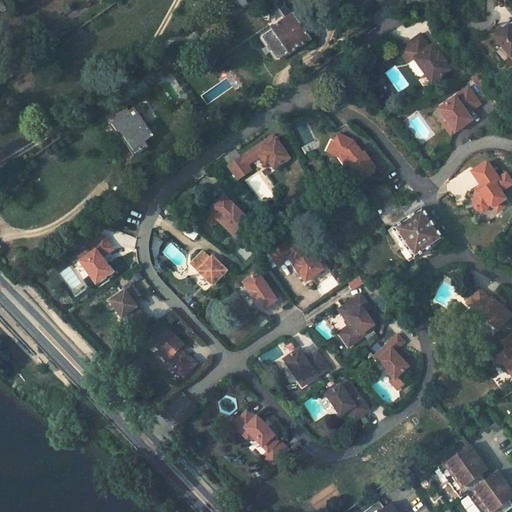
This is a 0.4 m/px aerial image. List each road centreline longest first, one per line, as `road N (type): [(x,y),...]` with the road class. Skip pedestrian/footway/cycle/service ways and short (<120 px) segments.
road 1 (residential): [(462,252),(419,286),(431,369),(416,405),(358,447),(343,454),(312,449),(231,362)]
road 2 (residential): [(231,362),(156,282),(147,263),(148,229),(191,171),(287,105)]
road 3 (primary): [(0,288),(143,438)]
road 4 (residential): [(429,193),(369,125),(340,110),(287,105)]
road 5 (residential): [(287,105),(409,15)]
